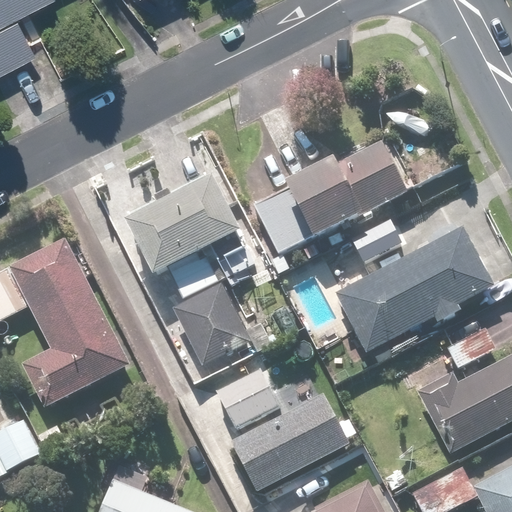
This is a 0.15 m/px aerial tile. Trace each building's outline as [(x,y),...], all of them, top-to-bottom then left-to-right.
[(0,0),(0,68),(34,51),(15,15),(43,0),(0,0)] [(321,240),(413,195),(387,143),(344,164),(342,160),(293,184),(296,190),(257,209),(280,255),(319,236),(321,240)] [(247,233),(220,178),(134,220),(161,275),(247,233)] [(500,288),(467,227),(337,295),(369,356),(438,320),(440,324),(465,311),(463,308),(500,288)] [(132,367),(69,242),(15,269),(57,351),(25,367),(47,409),(132,367)] [(0,325),(31,309),(10,271),(0,276),(0,325)] [(254,344),(225,285),(176,309),(205,368),(254,344)] [(445,350),(455,370),(500,347),(490,327),(445,350)] [(419,391),(452,455),(511,424),(511,357),(460,385),(454,373),(419,391)] [(282,408),(264,372),(220,394),(239,430),(282,408)] [(352,446),(326,397),(234,444),(259,493),(352,446)] [(44,457),(28,422),(0,434),(0,451),(10,473),(44,457)] [(449,511),(480,497),(465,468),(414,493),(423,511),(449,511)] [(511,511),(511,470),(476,488),(480,497),(487,511),(511,511)] [(190,511),(117,481),(104,511),(190,511)] [(384,506),(371,481),(316,510),(317,511),(382,511),(380,508),(384,506)]
